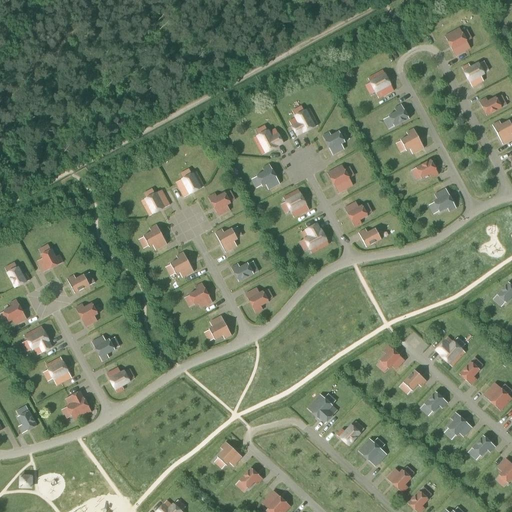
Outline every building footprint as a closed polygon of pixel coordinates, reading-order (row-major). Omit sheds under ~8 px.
[(459,28),(445,36),(448,41),(447,42),(451,49),(456,57),(470,49),(466,42),(462,33),(459,28)] [(472,88),(484,82),(481,77),(485,75),(484,73),(484,72),(480,65),(478,63),(470,67),(468,64),(461,68),(463,71),(462,71),(464,73),(463,74),(468,81),(469,83),(470,83),(472,88)] [(382,70),(368,78),(369,81),(370,84),(374,92),(374,91),(376,94),(379,100),(394,91),(391,86),(392,85),(390,83),(391,83),(386,75),(385,73),(384,73),(382,70)] [(487,116),(502,108),(496,97),(488,101),(486,98),(479,102),(487,116)] [(394,128),(409,120),(408,117),(404,110),(401,104),(394,108),(396,112),(388,116),(389,118),(389,119),(393,125),(394,128)] [(318,125),(310,109),(307,110),(306,109),(294,116),(295,118),(289,121),(292,126),(291,126),(297,137),(316,127),(315,127),(318,125)] [(492,125),(503,145),(511,140),(511,134),(511,133),(511,126),(509,121),(501,125),(499,121),(492,125)] [(253,138),(262,155),(265,154),(268,152),(268,153),(276,149),(276,148),(284,144),(278,133),(277,134),(275,129),(270,132),(269,130),(266,131),(258,135),(256,137),(253,138)] [(424,149),(413,129),(407,132),(408,136),(400,140),(406,152),(410,150),(413,155),(424,149)] [(333,156),(344,150),(342,145),(345,143),(344,141),(341,133),(340,134),(339,131),(331,136),(329,132),(322,136),(325,142),(329,149),(333,156)] [(431,160),(416,168),(417,170),(420,177),(421,177),(422,179),(430,175),(432,179),(439,175),(436,170),(436,169),(432,162),(431,160)] [(269,191),(280,185),(276,177),(273,170),(272,170),(269,164),(262,168),(264,172),(256,176),(257,178),(261,185),(262,187),(266,185),(269,191)] [(338,194),(353,186),(349,178),(345,170),(345,171),(342,165),(327,173),(330,179),(334,186),(338,194)] [(196,172),(176,183),(184,198),(205,187),(196,172)] [(445,188),(434,195),(437,200),(433,202),(434,204),(438,211),(439,213),(447,209),(449,213),(456,209),(453,203),(454,203),(450,195),(449,196),(445,188)] [(294,219),(309,211),(306,205),(307,205),(305,202),(306,202),(302,195),(301,195),(300,192),(299,193),(298,190),(283,198),(286,203),(285,203),(289,211),(290,211),(294,219)] [(162,191),(142,202),(149,216),(170,205),(162,191)] [(208,197),(219,217),(230,211),(227,206),(231,204),(225,193),(217,197),(215,193),(208,197)] [(355,202),(344,208),(348,215),(348,216),(352,223),(352,222),(355,228),(362,225),(360,221),(368,217),(367,215),(363,207),(362,205),(358,207),(355,202)] [(312,254),(329,245),(327,242),(328,242),(326,239),(327,239),(323,231),(322,231),(321,229),(320,229),(317,223),(304,230),(304,231),(300,233),(304,241),(308,249),(309,249),(310,252),(310,251),(312,254)] [(166,245),(156,225),(149,229),(151,232),(143,237),(149,248),(153,246),(155,251),(166,245)] [(367,248),(381,240),(375,228),(367,233),(365,229),(359,233),(367,248)] [(223,250),(225,253),(237,247),(234,241),(237,240),(231,229),(224,233),(222,229),(215,233),(223,250)] [(43,273),(63,263),(59,255),(56,257),(51,250),(40,256),(42,259),(37,262),(43,273)] [(193,273),(183,252),(176,256),(178,260),(170,264),(176,275),(180,274),(182,278),(193,273)] [(231,268),(238,283),(253,276),(247,264),(239,268),(238,265),(231,268)] [(7,273),(15,289),(30,281),(26,274),(22,275),(18,268),(7,273)] [(75,294),(89,286),(84,275),(76,279),(74,276),(67,279),(75,294)] [(508,282),(496,295),(498,297),(504,302),(506,304),(511,297),(511,285),(510,284),(508,282)] [(212,303),(202,284),(195,287),(197,291),(189,295),(195,306),(199,304),(201,309),(212,303)] [(245,294),(256,314),(263,310),(261,307),(269,303),(263,291),(259,293),(256,288),(245,294)] [(26,320),(16,300),(9,304),(11,307),(3,312),(9,323),(13,321),(15,326),(26,320)] [(75,308),(86,328),(97,322),(95,317),(98,315),(92,303),(84,307),(82,304),(75,308)] [(231,336),(221,317),(209,323),(212,327),(209,329),(215,341),(223,336),(225,340),(231,336)] [(41,327),(25,336),(33,350),(34,350),(37,357),(53,348),(41,327)] [(91,342),(102,362),(109,358),(107,355),(115,350),(109,339),(106,341),(103,336),(91,342)] [(452,367),(465,353),(463,351),(463,350),(461,348),(454,342),(453,341),(452,341),(448,337),(445,340),(444,340),(442,342),(436,349),(434,351),(439,355),(439,356),(440,357),(440,358),(447,364),(450,366),(450,365),(452,367)] [(396,370),(405,361),(399,356),(399,355),(393,350),(388,346),(383,352),(386,354),(380,361),(381,362),(381,363),(387,368),(389,370),(392,367),(396,370)] [(72,379),(61,358),(46,366),(57,387),(72,379)] [(470,362),(459,374),(461,376),(467,382),(467,381),(472,386),(477,380),(474,377),(480,370),(470,362)] [(107,374),(117,393),(124,390),(122,387),(130,382),(124,371),(120,374),(118,368),(107,374)] [(414,370),(403,383),(412,391),(418,385),(421,387),(426,382),(414,370)] [(511,399),(495,383),(483,396),(490,402),(496,408),(496,407),(501,412),(511,399)] [(91,413),(80,392),(65,400),(68,406),(67,407),(75,421),(91,413)] [(435,392),(424,404),(425,406),(431,411),(433,413),(439,406),(442,409),(448,403),(443,399),(437,393),(435,392)] [(320,394),(307,409),(312,413),(311,414),(317,419),(319,420),(320,420),(325,424),(326,422),(327,423),(332,417),(338,411),(331,404),(325,399),(320,394)] [(37,427),(29,412),(18,418),(22,426),(19,428),(22,435),(37,427)] [(464,438),(472,428),(466,423),(466,422),(460,417),(455,413),(450,419),(453,421),(447,428),(449,430),(454,435),(455,435),(456,437),(459,434),(464,438)] [(351,424),(344,432),(342,429),(336,435),(339,437),(339,438),(341,439),(340,440),(347,446),(347,445),(349,447),(361,434),(359,432),(353,426),(351,424)] [(483,436),(471,448),(473,450),(479,455),(481,457),(487,450),(490,453),(495,447),(491,443),(485,437),(483,436)] [(376,468),(387,455),(380,449),(374,443),(369,439),(358,451),(363,456),(368,461),(376,468)] [(242,458),(225,443),(220,448),(223,451),(217,458),(226,466),(229,463),(233,467),(242,458)] [(506,459),(497,468),(501,472),(499,475),(500,476),(500,477),(506,482),(508,483),(511,478),(511,463),(511,464),(506,459)] [(251,468),(239,481),(247,489),(248,490),(255,483),(258,486),(263,480),(251,468)] [(395,469),(386,479),(392,484),(398,490),(398,489),(403,494),(408,488),(405,485),(411,479),(410,478),(403,471),(402,470),(399,473),(395,469)] [(286,511),(291,507),(274,491),(262,504),(270,511),(286,511)] [(419,491),(407,504),(409,505),(409,506),(415,511),(416,511),(423,511),(426,509),(422,507),(428,500),(427,499),(419,491)] [(155,511),(182,511),(173,504),(172,505),(166,500),(155,511)]
